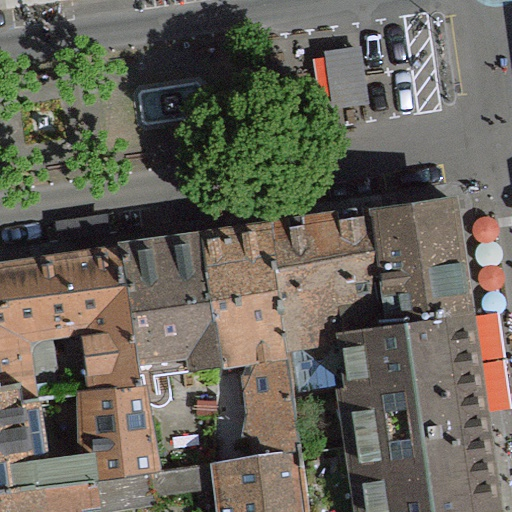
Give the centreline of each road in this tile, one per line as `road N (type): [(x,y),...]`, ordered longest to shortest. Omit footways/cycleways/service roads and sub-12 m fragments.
road 1 (residential): [(0,228),(507,147),(486,0)]
road 2 (residential): [(339,0),(0,46)]
